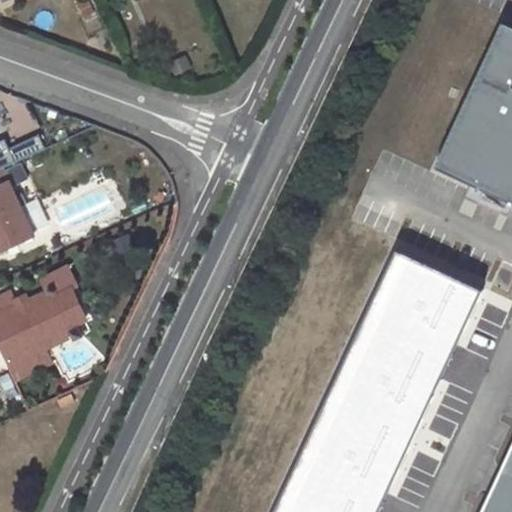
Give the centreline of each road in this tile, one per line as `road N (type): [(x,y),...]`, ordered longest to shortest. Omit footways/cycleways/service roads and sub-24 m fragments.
road 1 (secondary): [(264,158),(106,511)]
road 2 (residential): [(0,53),(264,158)]
road 3 (secondary): [(341,0),(264,158)]
